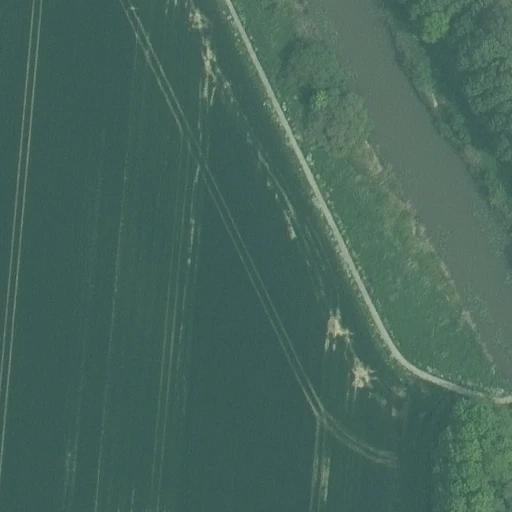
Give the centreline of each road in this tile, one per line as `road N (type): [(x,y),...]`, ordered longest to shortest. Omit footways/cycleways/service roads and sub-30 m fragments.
road 1 (track): [(511,190),(401,0)]
road 2 (track): [(431,511),(435,467),(465,393)]
